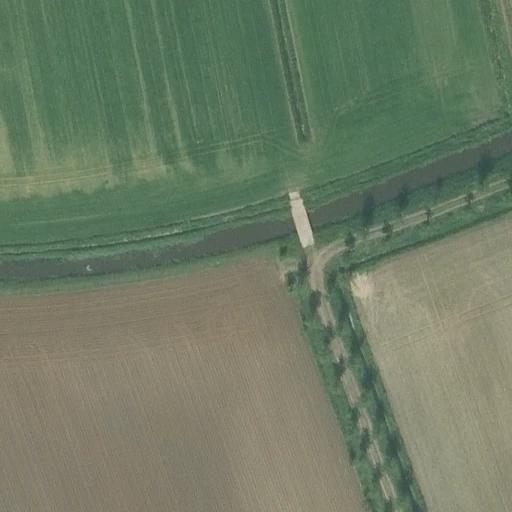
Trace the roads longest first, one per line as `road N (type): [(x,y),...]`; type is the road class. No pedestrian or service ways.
road 1 (track): [(307,258),(396,511)]
road 2 (track): [(511,181),(307,258)]
